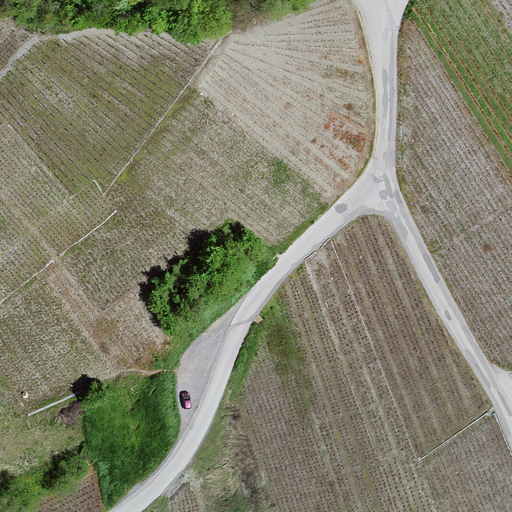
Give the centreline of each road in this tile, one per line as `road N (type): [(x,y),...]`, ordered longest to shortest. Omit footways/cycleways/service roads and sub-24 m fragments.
road 1 (tertiary): [(374,178),(258,293),(193,438),(128,511)]
road 2 (residential): [(369,0),(385,69),(374,178)]
